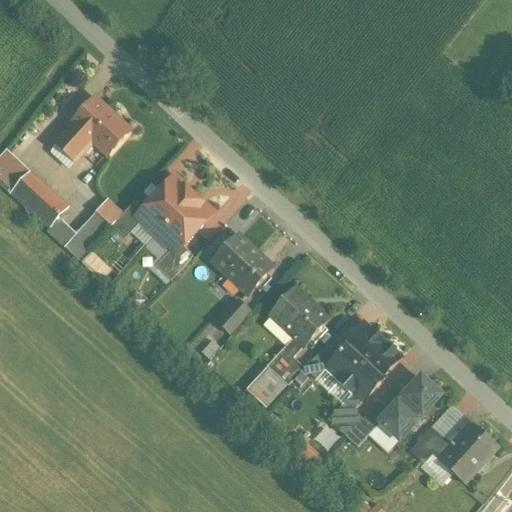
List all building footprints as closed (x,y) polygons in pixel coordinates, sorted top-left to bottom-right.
[(131,133),(96,100),(73,125),(73,126),(56,145),(76,164),(94,145),(109,157),(131,133)] [(0,184),(12,195),(30,175),(7,153),(0,160),(0,184)] [(69,210),(30,175),(12,195),(51,230),(69,210)] [(144,212),(140,217),(145,222),(149,225),(149,233),(153,237),(156,240),(195,197),(175,179),(144,212)] [(195,197),(156,240),(159,243),(159,242),(163,246),(171,246),(175,249),(180,254),(184,249),(215,216),(195,197)] [(96,217),(110,229),(122,215),(108,203),(96,217)] [(136,204),(113,228),(127,241),(145,222),(140,217),(144,212),(136,204)] [(110,229),(96,217),(78,238),(67,250),(81,262),(110,229)] [(67,250),(78,238),(63,224),(52,237),(67,250)] [(238,237),(214,264),(250,298),(275,271),(238,237)] [(175,249),(157,269),(172,283),(194,258),(184,249),(180,254),(175,249)] [(330,323),(295,291),(270,318),(306,350),(330,323)] [(240,302),(219,325),(230,336),(251,313),(240,302)] [(348,343),(350,345),(341,355),(327,370),(328,371),(355,395),(363,403),(364,402),(364,403),(389,376),(388,375),(401,361),(364,326),(348,343)] [(294,361),(303,351),(293,342),(284,352),(294,361)] [(220,350),(213,343),(202,355),(209,362),(220,350)] [(341,355),(330,345),(316,360),(327,370),(341,355)] [(294,361),(284,352),(268,370),(289,389),(305,371),(294,361)] [(316,360),(305,371),(317,383),(328,371),(327,370),(316,360)] [(289,389),(268,370),(247,392),(268,411),(289,389)] [(422,380),(404,399),(406,401),(400,406),(399,405),(391,414),(381,425),(401,443),(418,423),(417,422),(422,416),(424,417),(442,398),(422,380)] [(355,395),(329,422),(347,439),(356,430),(364,421),(354,412),(363,403),(355,395)] [(380,403),(364,421),(375,431),(381,425),(391,414),(380,403)] [(445,441),(432,455),(433,456),(466,486),(500,450),(465,419),(445,441)] [(375,431),(364,421),(356,430),(367,440),(375,431)] [(432,430),(411,454),(425,466),(433,456),(432,455),(445,441),(432,430)] [(324,461),(308,448),(297,461),(312,475),(324,461)]
